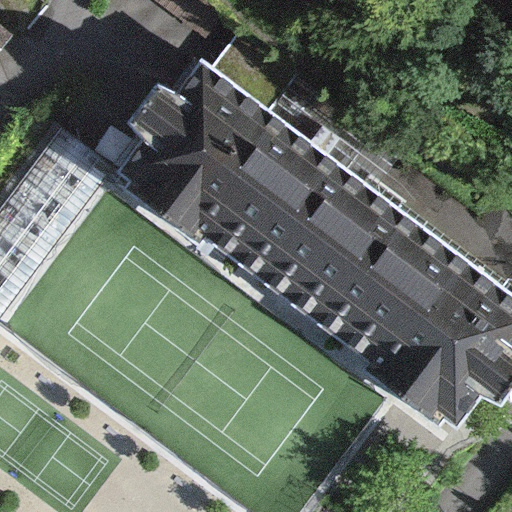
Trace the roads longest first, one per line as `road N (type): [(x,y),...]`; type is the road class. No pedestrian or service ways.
road 1 (unknown): [(363,511),(38,267),(0,317)]
road 2 (residential): [(0,101),(54,37),(72,0)]
